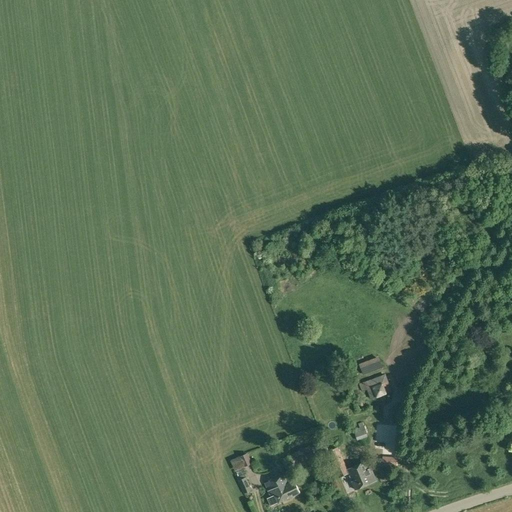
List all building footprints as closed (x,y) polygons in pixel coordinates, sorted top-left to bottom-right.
[(375,367),(383,362),(378,355),(371,360),(375,367)] [(361,362),(364,371),(371,369),(367,360),(361,362)] [(364,382),(367,389),(370,398),(392,391),(388,381),(385,373),(364,382)] [(362,423),(358,424),(359,428),(353,430),(357,442),(368,438),(364,426),(362,423)] [(320,431),(311,436),(315,443),(324,439),(320,431)] [(309,445),(283,458),(289,470),(315,457),(328,451),(329,450),(325,441),(310,447),(309,445)] [(347,469),(337,446),(329,450),(328,451),(339,477),(348,473),(355,489),(376,480),(371,468),(369,469),(365,461),(347,469)] [(241,456),(244,465),(251,463),(248,453),(241,456)] [(268,490),(271,496),(267,498),(270,505),(274,503),(275,504),(300,492),(294,480),(290,482),(286,473),(265,483),(268,490)] [(244,493),(252,490),(246,476),(238,480),(244,493)]
